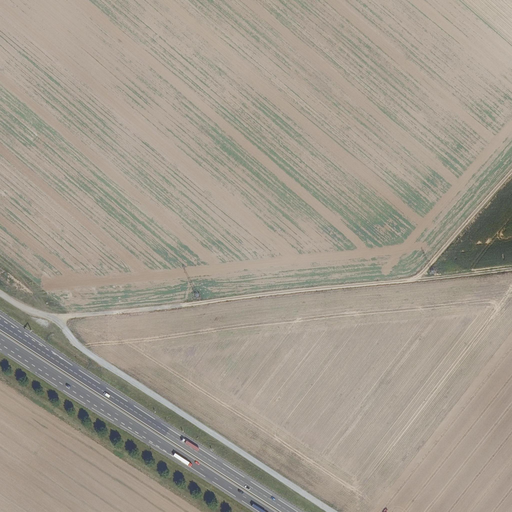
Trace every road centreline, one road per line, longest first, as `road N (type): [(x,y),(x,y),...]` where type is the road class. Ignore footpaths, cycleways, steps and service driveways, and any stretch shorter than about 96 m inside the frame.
road 1 (track): [(511,270),(55,318)]
road 2 (trunk): [(289,511),(0,324)]
road 3 (trunk): [(0,338),(267,511)]
road 4 (track): [(511,169),(409,280)]
